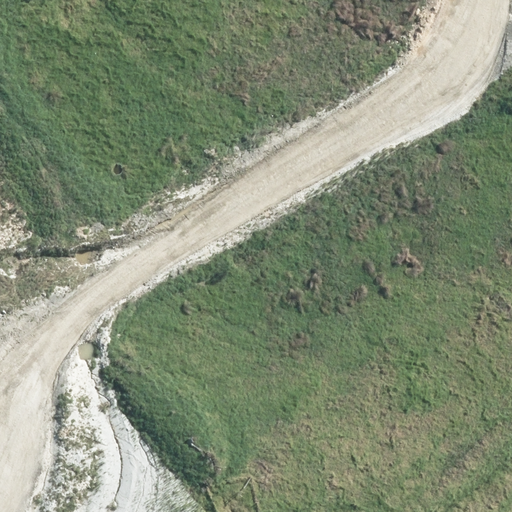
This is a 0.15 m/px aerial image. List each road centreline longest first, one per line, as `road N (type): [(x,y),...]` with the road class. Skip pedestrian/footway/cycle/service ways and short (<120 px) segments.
road 1 (unclassified): [(476,366),(360,245),(261,160),(40,0)]
road 2 (trunk): [(297,0),(13,261)]
road 3 (trunk): [(476,366),(285,511)]
road 4 (trunk): [(87,127),(225,0)]
